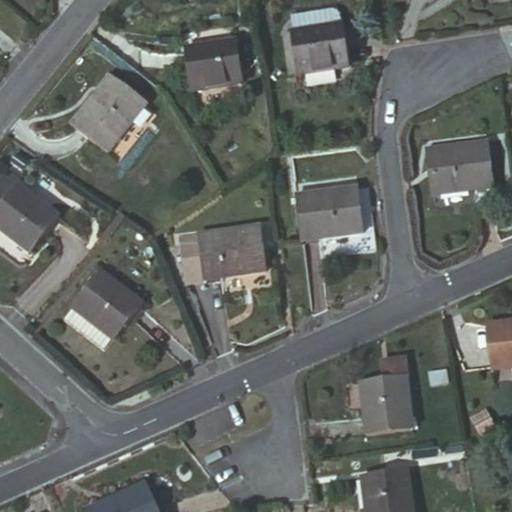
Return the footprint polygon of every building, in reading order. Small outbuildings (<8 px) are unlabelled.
[(327,0),(324,0),(279,8),(287,52),(335,45),(327,0)] [(237,32),(184,42),(193,84),(245,75),(237,32)] [(139,95),(100,68),(68,117),(106,143),(139,95)] [(473,114),(410,127),(419,171),(483,158),(473,114)] [(9,167),(0,179),(13,188),(21,176),(9,167)] [(350,172),(288,184),(296,229),(358,217),(350,172)] [(69,208),(22,175),(21,176),(13,188),(0,179),(0,180),(0,220),(1,219),(41,248),(69,208)] [(247,222),(169,233),(175,282),(255,270),(247,222)] [(88,270),(61,307),(115,345),(140,308),(88,270)] [(115,345),(61,307),(54,318),(107,356),(115,345)] [(511,311),(492,315),(501,362),(511,360),(511,311)] [(401,371),(416,369),(412,350),(399,353),(401,371)] [(387,355),(390,372),(401,371),(399,353),(387,355)] [(401,371),(390,372),(370,376),(380,428),(426,420),(416,369),(401,371)] [(422,511),(414,463),(370,471),(377,511),(422,511)] [(151,473),(95,497),(101,511),(165,511),(168,511),(151,473)]
